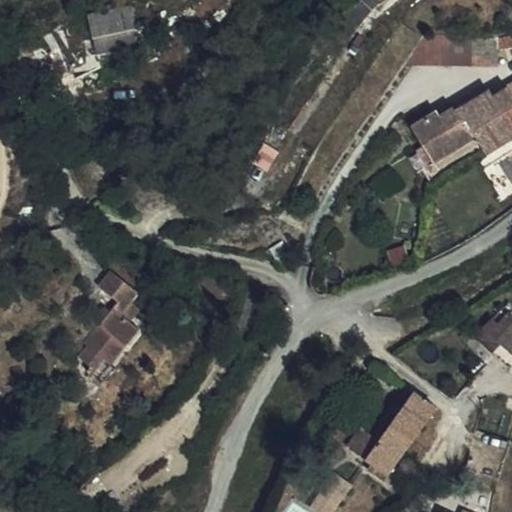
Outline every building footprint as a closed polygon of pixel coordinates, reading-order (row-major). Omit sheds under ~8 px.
[(374,8),(363,0),(355,0),(347,15),(360,25),(374,8)] [(115,11),(114,6),(102,8),(103,14),(91,17),(98,55),(138,45),(130,8),(115,11)] [(424,37),(403,66),(498,66),(499,34),(424,37)] [(10,49),(26,73),(48,59),(32,35),(10,49)] [(437,112),(411,128),(423,146),(434,163),(475,137),(479,143),(486,154),(511,137),(511,84),(492,97),(486,87),(469,98),(471,102),(456,111),(453,108),(440,117),(437,112)] [(469,98),(453,108),(456,111),(471,102),(469,98)] [(434,163),(423,146),(416,152),(431,174),(479,143),(475,137),(434,163)] [(278,152),(267,144),(255,162),(267,169),(278,152)] [(88,348),(80,357),(96,371),(104,361),(110,366),(140,330),(130,321),(140,310),(131,302),(138,294),(111,272),(99,287),(118,304),(85,344),(88,348)] [(511,317),(509,315),(499,326),(505,332),(496,342),(500,345),(511,355),(511,317)] [(493,353),(500,345),(496,342),(505,332),(499,326),(493,320),(476,337),(493,353)] [(414,393),(405,407),(426,422),(435,408),(414,393)] [(394,405),(372,435),(380,441),(402,410),(394,405)] [(380,441),(402,456),(426,422),(405,407),(402,410),(380,441)] [(372,435),(362,428),(347,447),(351,450),(366,460),(380,441),(372,435)] [(389,475),(402,456),(380,441),(366,460),(372,464),(389,475)] [(368,471),(384,481),(389,475),(372,464),(368,471)] [(333,511),(354,484),(337,472),(312,506),(321,511),(333,511)]
